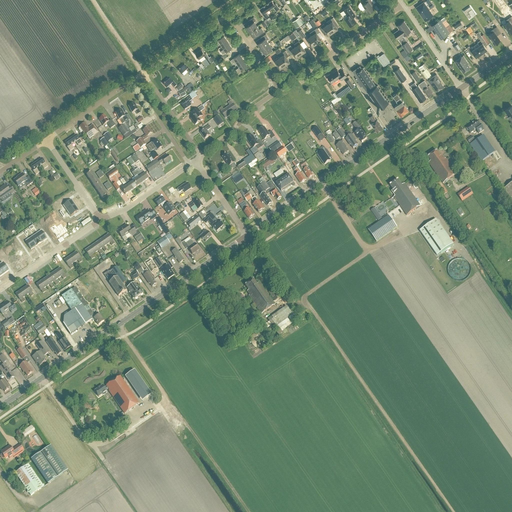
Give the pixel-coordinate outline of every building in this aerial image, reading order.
[(266,4),(270,9),(273,6),(276,10),(279,8),(276,3),(275,4),(272,0),(266,4)] [(366,0),(365,1),(367,3),(363,5),(369,14),(374,9),(371,5),(374,3),(371,0),(366,0)] [(428,4),(426,5),(424,1),(416,7),(425,21),(433,15),(429,9),(434,6),(430,0),(426,0),(426,1),(428,4)] [(495,0),(502,9),(507,5),(503,0),(495,0)] [(262,12),(266,18),(269,16),(266,12),(270,9),(266,4),(261,8),(263,12),(262,12)] [(352,16),(355,14),(349,6),(344,10),(347,14),(348,13),(349,15),(344,18),(350,27),(357,22),(352,16)] [(507,22),(503,25),(509,34),(511,31),(511,25),(511,24),(511,16),(506,20),(507,22)] [(246,26),(250,31),(257,26),(254,21),(256,20),(254,17),(248,21),(250,24),(247,26),(246,26)] [(328,24),(333,32),(338,28),(337,28),(336,26),(338,25),(333,17),(327,22),(328,24)] [(299,19),(293,23),(296,28),(302,24),(299,19)] [(450,33),(449,32),(440,19),(432,25),(441,39),(450,33)] [(397,26),(400,29),(394,33),(398,38),(404,35),(411,31),(404,21),(397,26)] [(328,35),(333,32),(328,24),(325,26),(324,24),(319,27),(323,32),(325,30),(328,35)] [(250,31),(253,36),(253,35),(257,33),(259,35),(264,32),(261,27),(259,29),(257,26),(250,31)] [(315,33),(312,35),(317,43),(322,39),(321,39),(321,38),(317,33),(320,32),(317,27),(313,30),(315,33)] [(492,32),(488,35),(494,44),(500,40),(497,35),(501,32),(497,27),(491,31),(492,32)] [(258,43),(261,48),(269,42),(267,40),(269,38),(266,34),(261,37),(262,40),(258,43)] [(312,35),(307,38),(312,46),(317,43),(312,35)] [(220,43),(222,46),(228,42),(224,36),(218,40),(218,41),(215,42),(217,45),(220,43)] [(477,46),(482,53),(487,49),(485,46),(487,44),(482,36),(480,38),(482,42),(477,46)] [(413,49),(407,41),(402,44),(407,52),(413,49)] [(221,51),(223,54),(225,52),(226,52),(232,48),(228,42),(222,46),(224,49),(221,51)] [(261,48),(265,52),(272,47),(269,42),(261,48)] [(296,46),(301,54),(306,50),(305,50),(300,43),(296,46)] [(296,57),(301,54),(296,46),(293,48),(290,45),(286,48),(291,55),(293,53),(296,57)] [(474,53),(477,57),(482,53),(477,46),(472,50),(469,46),(467,47),(472,55),(474,53)] [(204,55),(207,59),(209,57),(206,53),(205,53),(202,49),(195,53),(199,58),(204,55)] [(401,52),(407,60),(410,58),(404,49),(401,52)] [(279,56),(285,65),(290,61),(289,61),(286,57),(289,55),(285,50),(283,52),(284,54),(280,57),(279,56)] [(377,57),(384,66),(390,62),(384,53),(380,56),(379,55),(377,56),(378,57),(377,57)] [(463,55),(455,61),(460,68),(461,68),(464,72),(470,67),(468,63),(463,55)] [(280,68),(285,65),(279,56),(274,60),(280,68)] [(189,75),(192,78),(195,75),(192,73),(188,69),(187,70),(183,65),(178,71),(182,75),(186,72),(190,75),(189,75)] [(377,106),(379,109),(389,102),(377,85),(376,86),(363,67),(362,68),(360,66),(353,71),(357,78),(356,79),(358,82),(361,86),(363,85),(366,90),(367,89),(368,91),(378,106),(377,106)] [(400,67),(394,71),(401,81),(407,78),(400,67)] [(422,71),(426,78),(430,75),(426,68),(422,71)] [(342,80),(347,76),(343,70),(340,73),(337,70),(331,74),(330,74),(327,76),(332,83),(340,77),(342,80)] [(441,81),(437,74),(428,80),(433,86),(434,86),(437,90),(444,86),(440,81),(441,81)] [(172,83),(168,79),(163,84),(167,89),(171,85),(175,88),(177,86),(173,82),(172,83)] [(237,100),(266,84),(263,79),(235,95),(237,100)] [(346,81),(351,88),(354,86),(349,79),(346,81)] [(425,91),(428,96),(432,93),(431,92),(432,92),(428,85),(426,86),(426,85),(427,84),(424,80),(419,84),(422,89),(424,92),(425,91)] [(190,93),(191,94),(196,91),(191,85),(184,90),(186,92),(188,91),(189,93),(190,93)] [(417,97),(418,96),(421,101),(425,98),(424,97),(425,96),(418,85),(412,89),(414,93),(417,97)] [(189,96),(192,100),(197,97),(195,94),(197,93),(196,91),(189,96)] [(397,109),(401,115),(409,109),(406,106),(405,103),(405,104),(402,100),(402,101),(397,94),(393,96),(398,103),(395,106),(397,109)] [(338,96),(329,101),(331,104),(340,99),(338,96)] [(190,98),(187,100),(188,101),(181,105),(185,111),(191,106),(189,103),(192,101),(190,98)] [(140,114),(138,110),(137,111),(134,104),(128,107),(132,114),(135,112),(137,115),(140,114)] [(191,120),(195,126),(201,122),(199,119),(203,117),(200,113),(205,110),(204,108),(207,106),(206,104),(192,114),(194,117),(191,120)] [(127,120),(126,117),(125,117),(121,111),(116,114),(119,121),(123,119),(124,122),(127,120)] [(377,120),(373,115),(370,118),(373,122),(372,124),(377,132),(383,128),(377,120)] [(103,126),(107,124),(111,129),(115,126),(111,121),(109,122),(104,116),(99,120),(103,126)] [(219,117),(214,120),(219,127),(224,123),(219,117)] [(343,121),(347,126),(351,124),(346,117),(342,119),(343,120),(343,121)] [(471,134),(476,130),(479,135),(484,131),(480,125),(479,126),(476,122),(467,128),(471,134)] [(354,134),(359,140),(359,139),(362,143),(367,140),(364,136),(365,136),(361,129),(356,123),(353,125),(357,131),(354,134)] [(85,125),(80,128),(86,136),(89,139),(98,133),(93,127),(88,130),(85,125)] [(118,129),(123,136),(128,132),(123,125),(118,129)] [(201,134),(205,140),(210,136),(207,131),(211,129),(209,126),(205,130),(205,131),(201,134)] [(336,129),(338,132),(343,139),(346,137),(341,130),(340,130),(339,127),(336,129)] [(142,138),(143,141),(148,138),(147,137),(152,134),(148,128),(142,131),(145,136),(142,138)] [(258,132),(264,141),(270,137),(272,140),(275,138),(271,132),(268,134),(264,128),(258,132)] [(317,128),(312,131),(317,138),(322,135),(317,128)] [(107,133),(103,136),(108,143),(112,140),(107,133)] [(70,140),(73,144),(76,142),(79,146),(82,143),(79,140),(76,136),(70,140)] [(257,142),(253,136),(247,141),(253,150),(255,148),(258,151),(264,147),(259,140),(257,142)] [(346,140),(350,146),(351,146),(353,149),(358,146),(356,143),(357,142),(352,136),(346,140)] [(104,138),(100,141),(108,154),(113,151),(104,138)] [(481,138),(470,146),(482,162),(493,155),(481,138)] [(141,139),(136,142),(141,149),(145,146),(141,139)] [(67,148),(70,152),(73,150),(71,146),(73,144),(70,140),(65,143),(68,148),(67,148)] [(152,143),(146,147),(149,151),(152,149),(153,151),(156,149),(157,151),(162,148),(157,141),(152,144),(152,143)] [(342,142),(336,147),(340,153),(341,152),(344,156),(349,152),(346,149),(347,148),(342,142)] [(279,143),(275,145),(269,150),(272,154),(278,150),(282,147),(279,143)] [(285,149),(289,153),(295,149),(291,144),(285,149)] [(323,163),(324,166),(331,162),(330,160),(332,158),(327,150),(320,155),(319,152),(316,154),(319,158),(323,163)] [(250,157),(243,162),(246,166),(255,160),(252,155),(249,151),(246,152),(250,157)] [(158,157),(155,152),(149,156),(153,161),(158,157)] [(431,162),(429,164),(443,184),(457,175),(446,159),(445,160),(442,156),(441,157),(437,152),(428,158),(431,162)] [(224,157),(222,158),(229,168),(235,164),(228,154),(227,155),(226,154),(223,156),(224,157)] [(135,155),(131,158),(135,164),(139,161),(135,155)] [(161,168),(165,166),(171,161),(167,156),(165,158),(164,157),(158,162),(160,165),(159,165),(161,168)] [(271,158),(268,161),(261,165),(264,169),(274,162),(271,158)] [(36,164),(39,168),(42,166),(45,169),(48,167),(45,163),(44,164),(42,160),(36,164)] [(148,172),(159,164),(158,162),(157,161),(146,169),(148,172)] [(243,162),(237,166),(240,171),(246,166),(243,162)] [(33,172),(36,176),(39,174),(36,170),(39,168),(36,164),(31,167),(33,171),(33,172)] [(304,171),(303,171),(309,179),(313,177),(310,172),(311,172),(308,168),(304,164),(300,166),(304,171)] [(139,178),(142,183),(148,179),(142,170),(140,172),(138,169),(134,172),(137,176),(139,178)] [(115,170),(106,176),(109,179),(118,173),(115,170)] [(298,180),(302,184),(306,182),(303,178),(304,178),(298,170),(295,172),(297,176),(296,177),(298,180)] [(94,171),(86,176),(90,182),(98,176),(94,171)] [(52,177),(56,182),(60,179),(57,174),(54,176),(51,172),(49,174),(51,177),(52,177)] [(241,176),(239,173),(232,178),(234,181),(241,176)] [(289,176),(286,173),(274,181),(276,184),(276,185),(281,192),(291,185),(293,187),(295,185),(289,176)] [(18,187),(24,183),(27,188),(33,183),(29,177),(26,180),(22,174),(19,176),(20,177),(14,181),(18,187)] [(98,176),(90,182),(94,187),(102,182),(98,176)] [(129,182),(126,178),(120,182),(123,186),(129,182)] [(133,182),(137,187),(142,183),(139,178),(133,182)] [(222,183),(225,188),(232,182),(230,178),(222,183)] [(271,183),(267,185),(264,182),(264,183),(261,180),(259,181),(261,184),(261,185),(261,186),(266,193),(269,191),(271,194),(270,194),(273,198),(274,197),(278,201),(281,199),(278,194),(276,190),(271,183)] [(395,197),(394,198),(404,213),(403,214),(405,218),(407,217),(420,207),(405,185),(402,187),(398,181),(390,187),(393,191),(392,192),(395,197)] [(127,186),(131,191),(137,187),(133,182),(127,186)] [(436,186),(444,196),(448,193),(441,183),(436,186)] [(179,193),(182,191),(184,194),(191,189),(187,184),(183,187),(182,186),(177,190),(179,193)] [(511,184),(503,191),(511,204),(511,184)] [(0,199),(0,200),(3,203),(12,196),(11,195),(14,192),(10,187),(7,189),(5,186),(0,189),(0,199)] [(122,190),(125,195),(131,191),(127,186),(122,190)] [(262,195),(260,197),(264,202),(265,202),(268,207),(272,204),(265,193),(266,193),(261,186),(257,189),(262,195)] [(457,195),(462,202),(473,195),(468,188),(457,195)] [(162,208),(163,207),(169,216),(175,212),(169,204),(167,206),(161,198),(155,202),(158,207),(161,205),(162,208)] [(252,200),(255,204),(253,206),(259,214),(262,212),(262,211),(264,209),(259,202),(258,202),(256,198),(252,200)] [(71,201),(63,206),(67,212),(75,206),(71,201)] [(194,204),(193,203),(189,206),(190,209),(194,206),(198,211),(203,207),(199,201),(194,204)] [(244,213),(249,220),(254,216),(250,209),(249,210),(247,207),(247,206),(245,202),(240,206),(242,210),(243,210),(245,213),(244,213)] [(75,206),(67,212),(70,217),(78,212),(75,206)] [(136,219),(141,225),(149,219),(150,221),(156,217),(152,211),(148,213),(147,211),(143,213),(143,214),(136,219)] [(183,214),(179,216),(184,223),(188,221),(183,214)] [(198,217),(191,222),(195,226),(201,222),(198,217)] [(368,231),(376,243),(397,228),(389,217),(368,231)] [(212,227),(217,232),(223,226),(218,221),(215,225),(208,218),(203,222),(206,224),(208,222),(212,226),(212,227)] [(165,226),(160,219),(156,221),(161,228),(165,226)] [(420,232),(437,257),(453,245),(436,220),(420,232)] [(56,227),(62,236),(66,232),(61,224),(56,227)] [(129,230),(126,226),(117,232),(122,238),(129,234),(131,237),(136,234),(132,228),(129,230)] [(57,239),(62,236),(56,227),(51,231),(57,239)] [(205,230),(202,233),(205,235),(201,238),(205,243),(211,237),(205,230)] [(39,233),(34,236),(40,244),(45,241),(39,233)] [(105,233),(99,236),(105,244),(110,241),(105,233)] [(142,239),(139,233),(133,237),(136,243),(142,239)] [(34,236),(29,240),(34,248),(40,244),(34,236)] [(99,236),(94,240),(100,248),(105,244),(99,236)] [(165,237),(157,243),(162,250),(170,244),(165,237)] [(29,240),(24,244),(29,252),(34,248),(29,240)] [(94,240),(89,244),(94,252),(100,248),(94,240)] [(188,249),(192,255),(199,250),(195,244),(194,245),(191,240),(186,244),(189,248),(188,249)] [(181,244),(179,246),(183,252),(188,249),(189,248),(186,244),(184,242),(182,244),(181,244)] [(81,249),(76,252),(82,260),(87,257),(81,249)] [(176,249),(171,253),(179,264),(184,261),(176,249)] [(14,253),(19,261),(24,258),(18,250),(14,253)] [(76,252),(72,255),(77,264),(82,260),(76,252)] [(19,261),(14,253),(9,256),(15,264),(19,261)] [(154,261),(159,269),(163,266),(158,259),(154,261)] [(151,260),(146,264),(152,273),(157,269),(151,260)] [(3,264),(0,266),(0,269),(4,275),(8,272),(3,264)] [(135,270),(138,275),(143,271),(140,266),(135,270)] [(164,276),(168,281),(174,276),(171,272),(171,271),(168,266),(160,271),(164,276)] [(108,272),(104,275),(109,283),(109,284),(118,297),(126,292),(122,285),(126,282),(116,268),(109,273),(108,272)] [(154,280),(149,272),(144,276),(149,284),(149,283),(153,288),(157,285),(153,281),(154,280)] [(136,273),(130,276),(133,281),(139,277),(136,273)] [(48,277),(42,281),(48,289),(53,285),(48,277)] [(248,291),(247,292),(249,296),(248,297),(261,315),(275,305),(259,283),(257,285),(253,280),(245,286),(248,291)] [(42,281),(37,284),(43,292),(48,289),(42,281)] [(131,295),(134,300),(143,294),(139,290),(134,283),(127,289),(131,295)] [(37,284),(32,288),(37,296),(43,292),(37,284)] [(71,291),(61,297),(75,317),(63,325),(70,335),(85,325),(85,326),(92,321),(92,322),(94,321),(98,326),(104,322),(99,316),(97,313),(94,315),(75,288),(71,291)] [(268,293),(268,294),(269,293),(276,304),(281,300),(274,289),(268,293)] [(10,306),(7,303),(0,307),(0,312),(2,315),(9,310),(12,313),(16,310),(12,304),(10,306)] [(6,321),(1,324),(5,329),(9,325),(6,321)] [(46,330),(43,325),(36,331),(39,336),(47,330),(46,330)] [(55,336),(60,342),(58,343),(64,352),(71,347),(65,338),(63,340),(59,333),(55,336)] [(55,345),(54,346),(50,340),(47,343),(51,348),(50,349),(53,352),(54,352),(57,356),(61,354),(55,345)] [(39,366),(39,367),(43,364),(46,362),(45,360),(46,359),(44,357),(49,353),(49,352),(49,353),(41,342),(36,346),(40,352),(32,358),(36,364),(37,363),(39,366)] [(16,351),(22,360),(26,357),(20,348),(16,351)] [(24,372),(27,377),(32,374),(31,374),(33,373),(26,362),(19,367),(23,373),(24,372)] [(6,376),(10,381),(14,378),(8,369),(7,369),(4,365),(0,367),(0,370),(2,373),(3,373),(6,377),(6,376)] [(126,379),(138,396),(147,389),(135,373),(126,379)] [(94,392),(98,398),(106,392),(106,391),(108,390),(109,391),(109,392),(124,414),(139,404),(120,377),(106,387),(107,387),(104,389),(102,386),(94,392)] [(0,388),(2,391),(3,390),(4,393),(8,390),(8,389),(9,388),(4,381),(1,383),(0,382),(0,388)] [(5,459),(5,460),(8,457),(10,459),(15,456),(23,450),(20,445),(12,451),(10,447),(1,453),(2,455),(1,456),(0,457),(2,460),(4,460),(5,459)] [(50,446),(31,460),(48,485),(67,471),(50,446)] [(15,474),(31,496),(44,487),(28,465),(15,474)]
